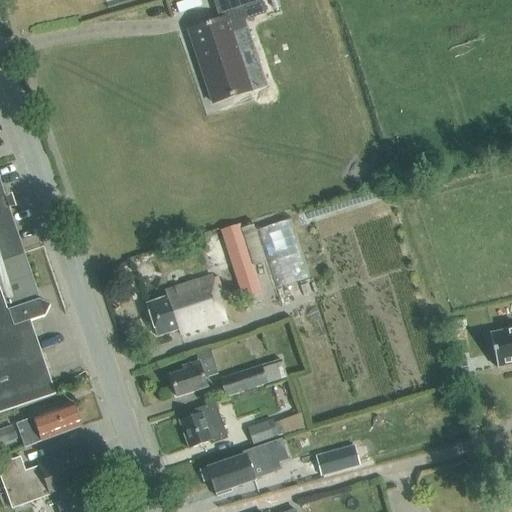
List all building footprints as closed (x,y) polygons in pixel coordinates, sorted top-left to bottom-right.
[(213,0),(220,20),(188,31),(213,104),(251,91),(229,26),(250,19),(265,14),(259,0),(213,0)] [(0,413),(55,395),(30,322),(45,317),(50,306),(38,300),(6,208),(0,189),(0,413)] [(243,298),(261,292),(241,233),(223,239),(243,298)] [(147,305),(157,338),(179,331),(180,336),(226,320),(212,277),(166,292),(168,298),(147,305)] [(497,369),(511,365),(511,329),(489,335),(497,369)] [(198,363),(183,368),(184,372),(170,377),(177,398),(207,388),(204,379),(217,374),(209,350),(195,354),(198,363)] [(261,367),(219,380),(225,397),(266,384),(267,385),(287,378),(281,360),(261,366),(261,367)] [(33,419),(16,425),(25,449),(42,442),(42,443),(81,428),(72,404),(33,419)] [(201,414),(179,422),(189,450),(211,443),(212,446),(228,440),(215,404),(199,409),(201,414)] [(281,419),(286,435),(308,427),(303,412),(281,419)] [(277,436),(271,420),(247,430),(253,446),(277,436)] [(0,431),(0,446),(15,440),(11,428),(0,431)] [(244,457),(207,470),(217,498),(231,493),(230,489),(254,481),(254,480),(278,471),(269,447),(282,442),(282,441),(243,454),(244,457)] [(93,447),(66,457),(65,454),(38,464),(39,467),(25,472),(20,458),(0,465),(0,477),(12,510),(50,496),(50,498),(54,496),(59,511),(96,511),(90,493),(89,494),(86,484),(104,478),(93,447)] [(316,458),(321,477),(359,466),(354,447),(316,458)]
